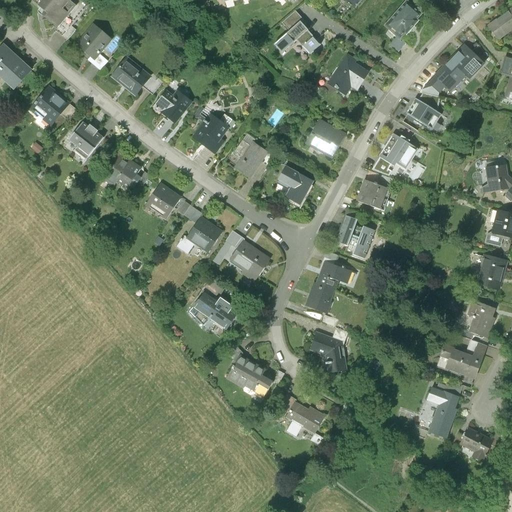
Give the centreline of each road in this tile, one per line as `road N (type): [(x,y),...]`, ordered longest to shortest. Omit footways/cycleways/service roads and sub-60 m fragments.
road 1 (residential): [(306,246),(205,181),(17,28)]
road 2 (residential): [(489,0),(407,77),(306,246)]
road 3 (residential): [(306,246),(275,317),(279,348),(296,368)]
